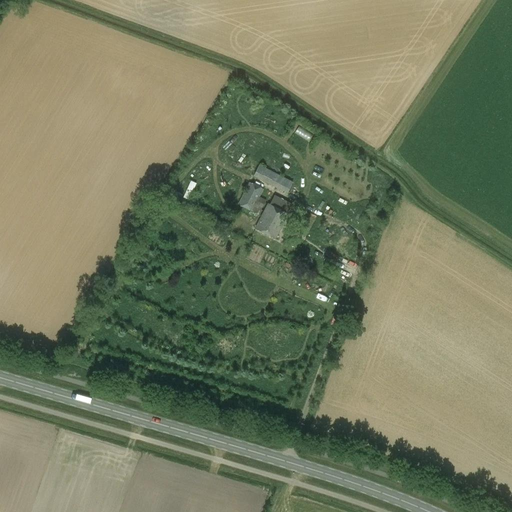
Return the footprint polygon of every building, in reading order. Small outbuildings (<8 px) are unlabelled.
[(309,140),(312,135),(298,128),(295,133),(309,140)] [(292,182),(259,165),(253,177),(287,194),(292,182)] [(190,198),(196,183),(191,181),(185,197),(190,198)] [(249,183),(238,204),(258,215),(266,201),(259,198),(263,190),(260,188),(252,183),(252,184),(249,183)] [(274,195),(269,205),(268,204),(254,229),(274,240),(287,215),(285,214),(290,204),(274,195)]
